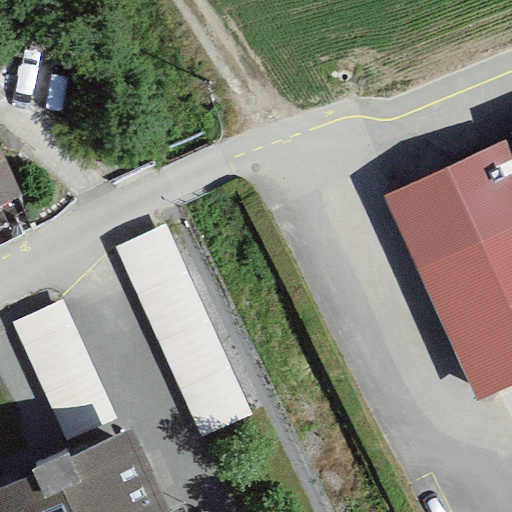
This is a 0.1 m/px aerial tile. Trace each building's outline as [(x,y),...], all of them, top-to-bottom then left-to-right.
[(511,136),(385,197),(475,401),(511,385),(511,133),(511,134),(511,136)] [(0,208),(17,201),(0,163),(0,208)] [(168,223),(117,246),(202,437),(253,414),(168,223)] [(117,418),(64,299),(13,322),(66,440),(117,418)] [(0,511),(157,511),(121,433),(0,488),(0,511)]
